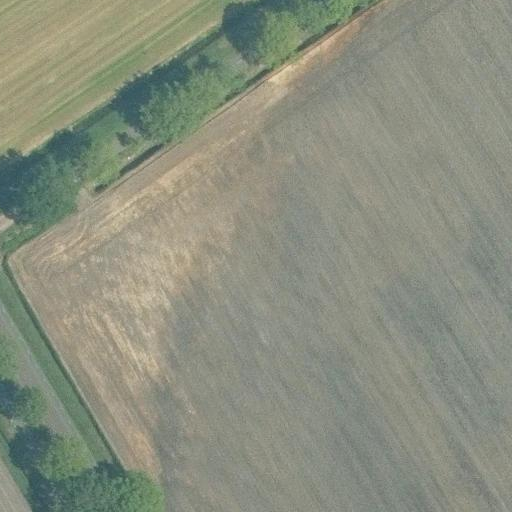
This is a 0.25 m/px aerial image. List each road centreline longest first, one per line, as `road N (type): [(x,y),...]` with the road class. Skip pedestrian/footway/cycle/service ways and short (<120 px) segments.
road 1 (unclassified): [(0,232),(336,0)]
road 2 (primary): [(104,511),(0,336)]
